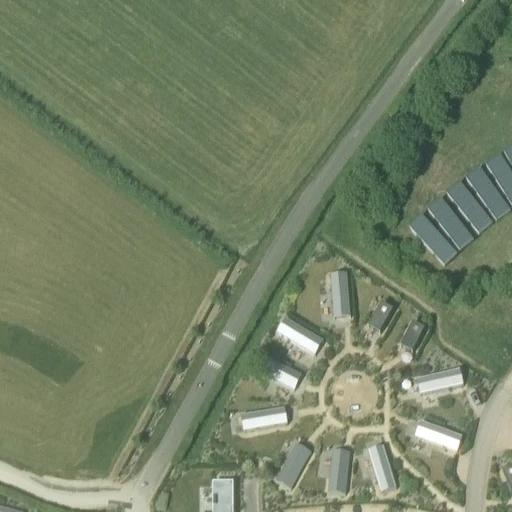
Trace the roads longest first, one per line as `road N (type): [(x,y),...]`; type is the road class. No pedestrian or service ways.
road 1 (unclassified): [(135,490),(163,459),(313,192),(454,0)]
road 2 (track): [(511,121),(491,125),(400,213),(380,222),(357,228),(300,214)]
road 3 (unclassified): [(0,336),(52,356),(88,386),(125,449),(135,490)]
